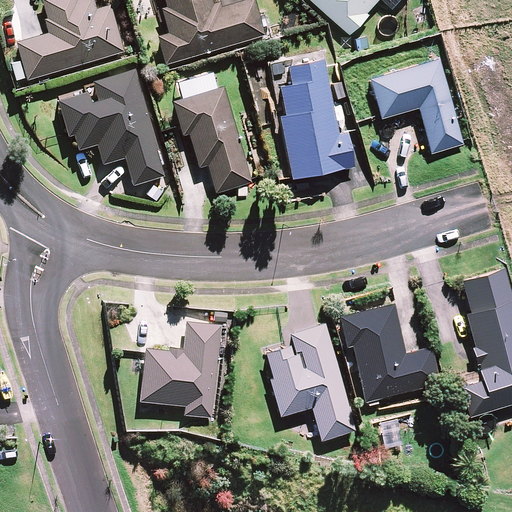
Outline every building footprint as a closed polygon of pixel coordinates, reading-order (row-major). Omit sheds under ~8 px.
[(21,58),(10,62),(14,79),(26,75),(27,78),(124,50),(111,4),(96,8),(94,0),(41,0),(51,31),(17,41),(21,58)] [(238,0),(212,8),(209,0),(164,0),(166,6),(161,7),(168,31),(157,35),(165,62),(263,34),(252,0),(238,0)] [(374,0),(316,0),(350,31),(369,11),(367,9),(374,0)] [(337,134),(322,56),(288,63),(291,82),(279,85),(284,113),(279,114),(291,176),(354,164),(348,136),(348,132),(337,134)] [(464,143),(440,58),(369,78),(380,117),(417,106),(430,152),(464,143)] [(163,175),(135,68),(92,80),(95,90),(58,99),(68,135),(75,133),(79,147),(97,142),(102,162),(125,156),(132,183),(163,175)] [(250,181),(222,85),(172,100),(181,132),(188,131),(198,165),(206,163),(215,191),(250,181)] [(468,414),(511,401),(511,297),(503,267),(458,279),(476,344),(472,345),(480,373),(458,379),(468,414)] [(403,352),(391,302),(340,314),(346,343),(351,342),(365,400),(439,382),(431,346),(403,352)] [(186,320),(184,344),(169,343),(169,347),(146,345),(140,399),(184,404),(183,413),(210,416),(220,323),(186,320)] [(354,429),(324,323),(290,333),(293,342),(263,351),(280,413),(311,405),(320,439),(354,429)]
